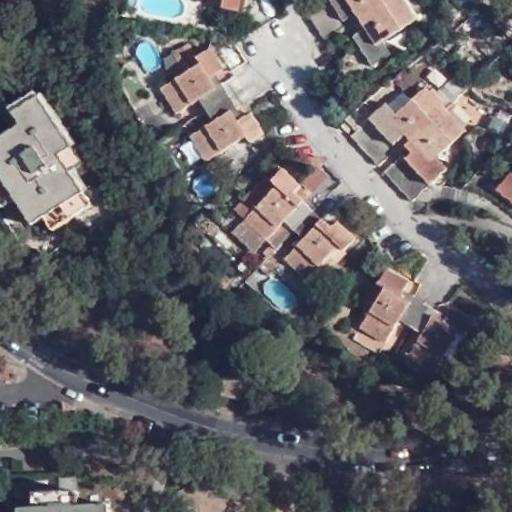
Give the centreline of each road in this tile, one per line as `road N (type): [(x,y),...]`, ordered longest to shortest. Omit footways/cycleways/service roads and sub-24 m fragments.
road 1 (unclassified): [(0,325),(94,383),(223,430),(393,454),(511,438)]
road 2 (residential): [(511,319),(413,231),(275,70)]
